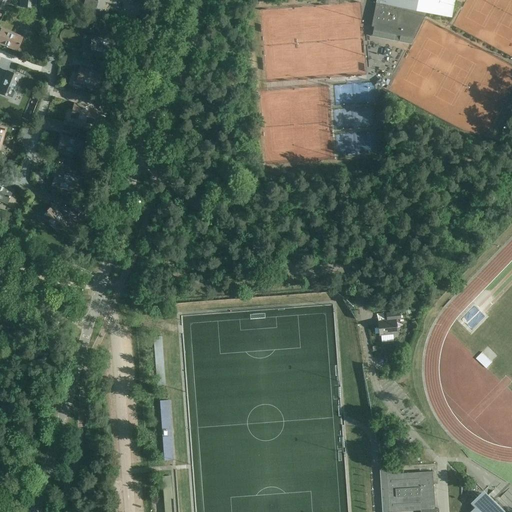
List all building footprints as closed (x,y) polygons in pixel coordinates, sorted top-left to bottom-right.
[(35,8),(35,0),(21,0),(21,7),(35,8)] [(85,0),(82,11),(107,18),(111,0),(85,0)] [(376,0),(376,3),(371,27),(373,28),(372,37),(411,45),(423,21),(427,13),(452,18),(455,0),(376,0)] [(0,43),(18,51),(23,38),(2,29),(0,33),(0,43)] [(111,56),(115,43),(93,36),(89,50),(111,56)] [(99,88),(103,75),(81,68),(77,82),(99,88)] [(0,92),(12,98),(21,77),(8,71),(0,90),(0,92)] [(342,100),(342,107),(354,108),(354,100),(342,100)] [(99,109),(109,112),(111,103),(101,101),(99,109)] [(93,124),(97,110),(75,104),(71,118),(93,124)] [(88,131),(86,139),(93,141),(95,133),(88,131)] [(80,156),(84,142),(62,136),(58,149),(80,156)] [(82,166),(80,173),(91,176),(93,169),(82,166)] [(75,191),(79,178),(57,172),(53,185),(75,191)] [(0,200),(8,204),(13,191),(0,185),(0,200)] [(69,212),(79,216),(82,208),(72,204),(69,212)] [(59,233),(69,222),(52,207),(43,217),(59,233)] [(396,335),(395,321),(400,321),(399,314),(386,315),(386,322),(378,323),(379,337),(396,335)] [(482,364),(479,369),(487,375),(491,370),(482,364)] [(438,511),(438,509),(436,509),(433,472),(388,475),(388,471),(380,472),(382,511),(399,511),(420,511),(438,511)] [(504,511),(488,495),(471,511),(504,511)]
